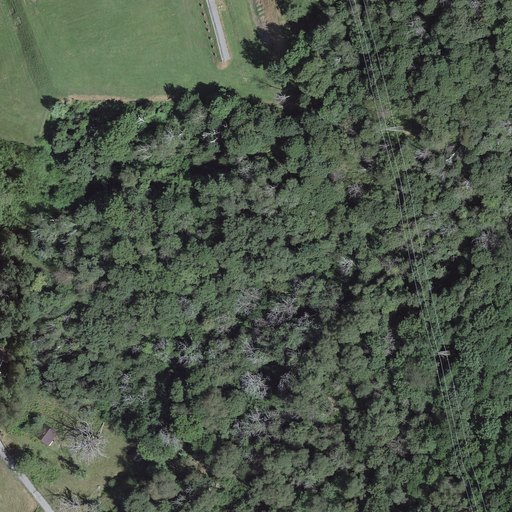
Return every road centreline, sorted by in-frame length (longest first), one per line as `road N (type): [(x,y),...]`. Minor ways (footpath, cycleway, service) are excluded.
road 1 (motorway): [(511,14),(345,511)]
road 2 (motorway): [(425,511),(511,283)]
